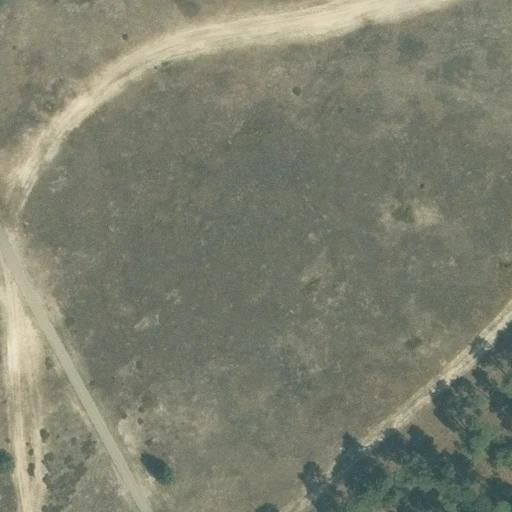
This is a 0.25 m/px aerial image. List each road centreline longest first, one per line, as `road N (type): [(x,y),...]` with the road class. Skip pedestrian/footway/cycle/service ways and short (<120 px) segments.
road 1 (unknown): [(0,251),(14,229),(11,188),(66,114),(137,55),(386,0)]
road 2 (unknown): [(35,511),(22,340),(0,297)]
